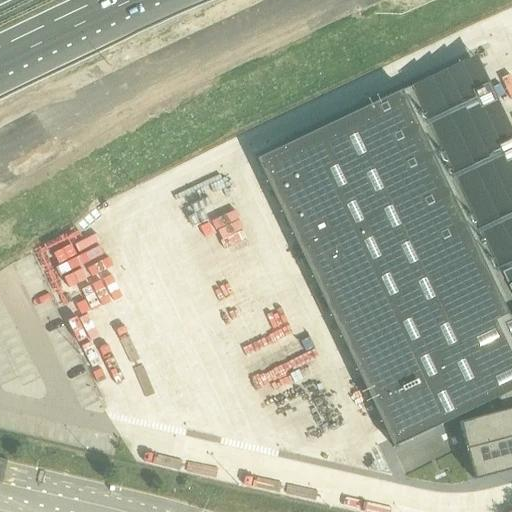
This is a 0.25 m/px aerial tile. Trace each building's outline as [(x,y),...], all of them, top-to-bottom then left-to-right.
[(467,64),(489,60),(487,51),(466,55),(467,64)] [(399,105),(255,175),(393,460),(457,430),(459,435),(458,435),(473,492),(511,481),(511,327),(507,330),(399,105)] [(163,389),(162,327),(116,328),(117,389),(163,389)] [(180,379),(197,381),(203,339),(187,336),(180,379)] [(206,341),(198,380),(215,383),(223,345),(206,341)]
